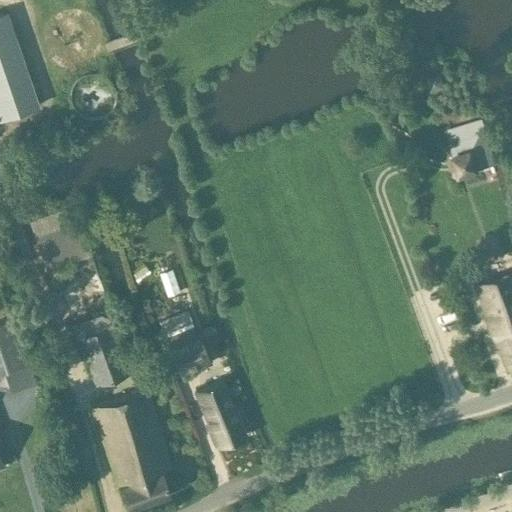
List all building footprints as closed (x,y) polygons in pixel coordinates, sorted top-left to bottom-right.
[(5,16),(0,17),(0,81),(25,74),(5,16)] [(25,74),(0,81),(0,117),(35,105),(25,74)] [(441,74),(428,77),(431,88),(443,85),(441,74)] [(484,127),(448,139),(453,154),(452,154),(459,177),(496,164),(484,127)] [(149,272),(144,265),(132,273),(137,280),(149,272)] [(170,269),(157,274),(166,296),(179,290),(170,269)] [(509,371),(511,369),(511,270),(477,284),(509,371)] [(187,309),(158,320),(165,337),(167,337),(194,326),(187,309)] [(101,314),(73,322),(78,336),(112,326),(109,318),(101,314)] [(0,322),(0,372),(30,362),(14,317),(0,322)] [(93,383),(130,371),(115,325),(112,326),(78,336),(78,337),(93,383)] [(199,335),(195,325),(194,326),(167,337),(171,347),(169,348),(180,376),(202,367),(200,364),(211,360),(200,335),(199,335)] [(218,447),(247,434),(224,377),(194,390),(218,447)] [(162,470),(172,466),(145,387),(93,405),(103,435),(127,506),(169,492),(162,470)] [(63,447),(85,439),(77,414),(55,422),(63,447)] [(58,486),(83,479),(72,445),(48,452),(58,486)]
